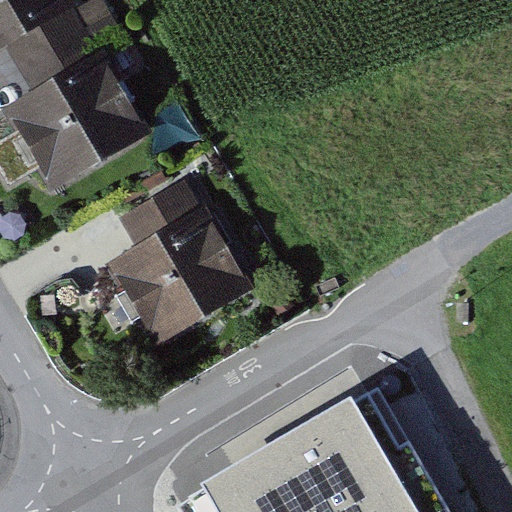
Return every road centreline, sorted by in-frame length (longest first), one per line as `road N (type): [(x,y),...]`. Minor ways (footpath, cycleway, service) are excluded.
road 1 (residential): [(402,290),(93,475)]
road 2 (residential): [(0,316),(93,475)]
road 3 (track): [(511,224),(402,290)]
